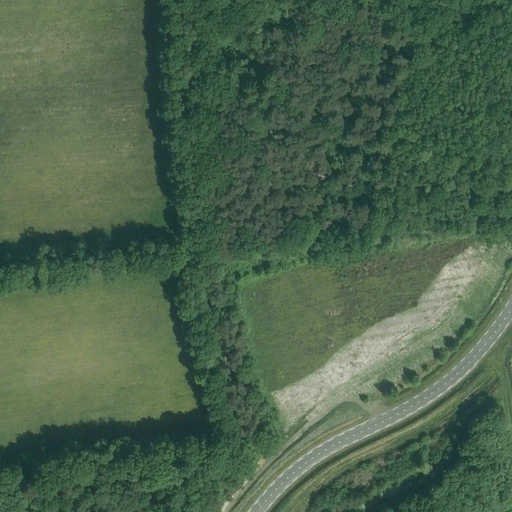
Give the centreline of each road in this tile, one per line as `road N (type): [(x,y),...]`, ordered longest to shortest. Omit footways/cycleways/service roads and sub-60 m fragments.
road 1 (secondary): [(511,305),(444,383),(309,459),(257,511)]
road 2 (track): [(219,511),(259,467),(198,244)]
